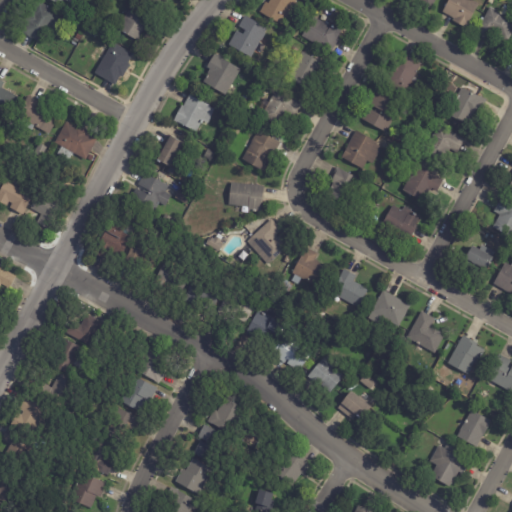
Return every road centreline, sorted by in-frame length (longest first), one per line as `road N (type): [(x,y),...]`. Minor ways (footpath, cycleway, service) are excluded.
road 1 (tertiary): [(436,511),(212,353),(0,237)]
road 2 (residential): [(511,328),(303,210),(295,195),(296,177),(385,16)]
road 3 (tertiary): [(220,0),(133,130),(0,374)]
road 4 (residential): [(511,118),(421,276)]
road 5 (residential): [(355,0),(511,86)]
road 6 (residential): [(212,353),(130,511)]
road 7 (residential): [(133,130),(0,57)]
